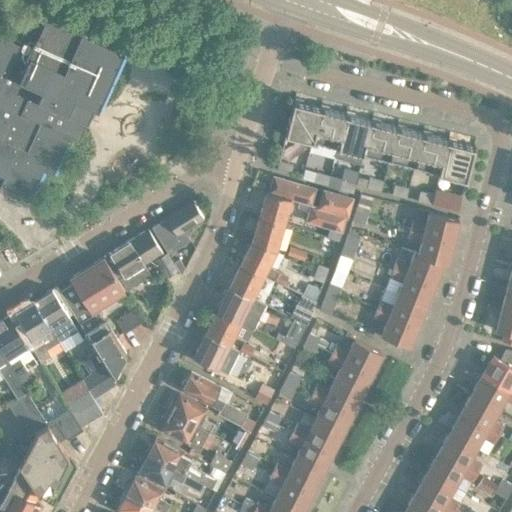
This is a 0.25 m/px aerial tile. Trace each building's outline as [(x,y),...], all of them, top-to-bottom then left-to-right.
[(52,173),(64,145),(74,149),(92,108),(97,110),(97,108),(122,50),(46,17),(31,11),(17,44),(0,36),(0,173),(4,175),(0,184),(30,198),(30,197),(42,169),(52,174),(52,173)] [(284,133),(309,139),(310,139),(318,106),(292,99),(284,133)] [(344,113),(318,106),(310,139),(336,146),(344,113)] [(370,119),(344,113),(336,146),(333,156),(359,162),(361,152),(370,119)] [(361,152),(387,159),(396,126),(370,119),(361,152)] [(421,132),(396,126),(387,159),(413,165),(421,132)] [(447,138),(422,132),(421,132),(413,165),(438,172),(447,138)] [(474,145),(447,138),(438,172),(465,178),(474,145)] [(292,163),(279,159),(278,159),(276,168),(290,172),(292,163)] [(315,171),(313,180),(327,183),(329,174),(315,171)] [(290,197),(309,203),(310,203),(315,187),(273,174),(268,191),(290,197)] [(366,186),(380,189),(382,180),(368,177),(366,186)] [(338,188),(352,191),(354,182),(340,179),(338,188)] [(391,192),(405,196),(408,187),(394,183),(391,192)] [(431,202),(457,209),(460,195),(434,188),(433,193),(431,202)] [(318,206),(346,214),(351,197),(323,189),(318,206)] [(283,223),(290,197),(268,191),(265,190),(258,215),(283,223)] [(419,190),(417,199),(431,202),(433,193),(419,190)] [(203,217),(192,200),(151,226),(167,252),(189,239),(183,229),(203,217)] [(341,231),(346,214),(318,206),(310,203),(309,203),(304,220),(341,231)] [(368,207),(356,204),(354,212),(365,215),(368,207)] [(412,219),(409,229),(452,240),(454,231),(456,231),(458,223),(457,223),(458,218),(428,210),(425,223),(412,219)] [(351,220),(363,223),(365,215),(354,212),(351,220)] [(251,239),(275,249),(283,223),(258,215),(251,239)] [(162,250),(147,228),(128,239),(142,262),(162,250)] [(407,238),(420,241),(417,253),(442,260),(446,261),(448,257),(449,257),(451,249),(450,248),(452,240),(409,229),(407,238)] [(358,238),(347,234),(342,247),(353,251),(358,238)] [(149,274),(142,262),(128,239),(103,255),(123,289),(124,289),(149,274)] [(267,265),(275,249),(251,239),(239,263),(262,274),(273,280),(277,273),(278,271),(267,265)] [(288,246),(285,254),(303,259),(305,251),(288,246)] [(351,259),(353,251),(342,247),(339,255),(351,259)] [(433,283),(442,260),(417,253),(414,251),(409,263),(396,258),(393,267),(433,283)] [(177,269),(166,252),(154,259),(165,277),(177,269)] [(85,304),(88,310),(123,289),(103,255),(90,263),(92,265),(83,271),(82,268),(69,276),(73,282),(60,290),(73,311),(85,304)] [(179,257),(173,261),(181,273),(184,266),(179,257)] [(228,286),(251,298),(262,274),(239,263),(228,286)] [(402,281),(397,292),(425,304),(433,283),(393,267),(389,276),(402,281)] [(283,285),(287,278),(277,273),(273,280),(283,285)] [(341,284),(330,280),(327,288),(339,292),(341,284)] [(306,281),(302,290),(313,296),(318,286),(306,281)] [(501,305),(511,307),(511,283),(507,282),(501,305)] [(60,290),(56,284),(32,299),(49,326),(58,341),(63,350),(82,338),(67,315),(73,311),(60,290)] [(243,312),(251,298),(228,286),(216,309),(239,321),(243,312)] [(339,292),(327,288),(319,311),(330,316),(339,292)] [(380,299),(376,308),(417,324),(425,304),(397,292),(392,304),(380,299)] [(303,295),(300,294),(289,317),(292,319),(304,325),(308,316),(313,300),(303,295)] [(58,341),(49,326),(32,299),(14,310),(36,346),(33,349),(41,361),(49,356),(41,343),(50,337),(54,343),(58,341)] [(112,376),(125,351),(97,306),(88,311),(84,305),(72,313),(112,376)] [(511,342),(511,307),(501,305),(495,329),(504,331),(501,340),(511,342)] [(122,333),(144,319),(135,306),(114,319),(122,333)] [(409,345),(417,324),(376,308),(373,317),(385,322),(380,334),(409,345)] [(204,332),(228,344),(239,321),(216,309),(204,332)] [(252,327),(256,319),(243,312),(239,321),(252,327)] [(26,345),(7,315),(0,319),(0,348),(20,381),(29,375),(15,352),(26,345)] [(304,325),(292,319),(284,334),(296,340),(304,325)] [(238,349),(228,344),(204,332),(193,356),(227,373),(238,349)] [(310,332),(306,339),(317,344),(320,337),(314,334),(310,332)] [(336,343),(331,352),(371,372),(381,351),(354,338),(348,349),(336,343)] [(317,344),(306,339),(302,346),(313,351),(317,344)] [(249,354),(253,347),(242,342),(238,349),(249,354)] [(492,354),(484,369),(481,373),(511,390),(511,349),(505,347),(499,358),(492,354)] [(26,391),(20,381),(0,348),(0,370),(16,397),(26,391)] [(83,360),(90,372),(103,364),(96,352),(83,360)] [(327,360),(339,366),(334,378),(361,391),(371,372),(331,352),(327,360)] [(92,395),(115,383),(107,368),(84,381),(92,395)] [(217,385),(190,370),(180,388),(220,410),(218,413),(240,425),(240,426),(248,431),(254,419),(245,415),(246,413),(225,401),(230,391),(218,384),(217,385)] [(300,376),(290,371),(286,378),(297,383),(300,376)] [(511,401),(511,390),(481,373),(470,393),(497,408),(503,397),(511,401)] [(297,383),(286,378),(279,392),(289,398),(297,383)] [(316,383),(312,391),(351,411),(361,391),(334,378),(328,389),(316,383)] [(262,381),(254,396),(265,401),(272,387),(262,381)] [(7,403),(14,413),(32,401),(26,391),(7,403)] [(308,400),(320,406),(314,417),(341,431),(351,411),(312,391),(308,400)] [(101,410),(92,395),(90,392),(68,405),(79,423),(101,410)] [(206,407),(178,392),(169,409),(208,430),(212,422),(201,416),(206,407)] [(502,425),(491,419),(497,408),(470,393),(459,412),(498,433),(502,425)] [(14,413),(20,424),(39,412),(32,401),(14,413)] [(53,418),(65,436),(66,439),(82,428),(69,407),(53,418)] [(198,448),(208,430),(169,409),(159,427),(198,448)] [(269,410),(266,417),(276,423),(280,416),(269,410)] [(39,412),(20,424),(27,435),(46,422),(39,412)] [(493,442),(498,433),(459,412),(449,431),(475,446),(481,435),(493,442)] [(276,423),(266,417),(262,424),(272,430),(276,423)] [(296,422),(292,431),(332,450),(341,431),(314,417),(309,428),(296,422)] [(58,441),(65,436),(53,418),(46,422),(27,435),(31,440),(18,463),(19,465),(38,493),(45,497),(68,455),(58,441)] [(238,447),(248,431),(240,426),(230,443),(238,447)] [(288,439),(300,445),(295,456),(322,470),(332,450),(292,431),(288,439)] [(481,464),(469,457),(475,446),(449,431),(438,450),(476,472),(481,464)] [(183,449),(155,435),(146,452),(185,473),(203,482),(213,488),(218,480),(189,464),(194,457),(182,451),(183,449)] [(244,455),(255,461),(258,454),(248,448),(244,455)] [(471,480),(476,472),(438,450),(427,469),(453,484),(459,473),(471,480)] [(231,460),(214,451),(208,462),(224,472),(231,460)] [(137,470),(164,485),(169,475),(198,491),(203,482),(185,473),(146,452),(137,470)] [(240,462),(251,468),(255,461),(244,455),(240,462)] [(277,462),(273,470),(312,490),(322,470),(295,456),(289,468),(277,462)] [(0,500),(0,504),(14,511),(36,511),(41,504),(34,500),(38,493),(19,465),(0,500)] [(459,502),(447,495),(453,484),(427,469),(416,488),(454,510),(459,502)] [(268,478),(280,485),(275,496),(302,509),(312,490),(273,470),(268,478)] [(162,488),(135,473),(125,491),(165,511),(171,511),(175,506),(158,497),(162,488)] [(495,483),(484,477),(480,484),(491,491),(495,483)] [(499,485),(509,491),(511,485),(511,482),(503,478),(499,485)] [(495,492),(505,497),(509,491),(499,485),(495,492)] [(438,511),(453,511),(454,510),(416,488),(405,507),(413,511),(437,511),(438,511)] [(165,511),(125,491),(116,509),(121,511),(165,511)] [(241,504),(253,509),(257,511),(300,511),(302,509),(275,496),(269,507),(257,501),(256,503),(245,497),(241,504)]
